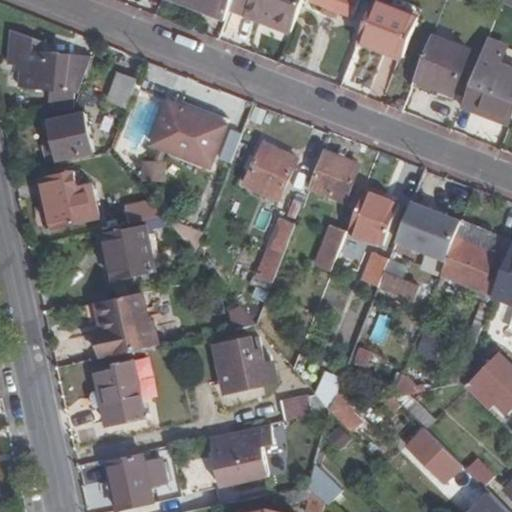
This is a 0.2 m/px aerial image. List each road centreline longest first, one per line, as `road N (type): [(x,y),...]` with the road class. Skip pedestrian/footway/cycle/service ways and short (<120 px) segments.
road 1 (residential): [(511,178),(47,0)]
road 2 (tertiary): [(0,226),(60,511)]
